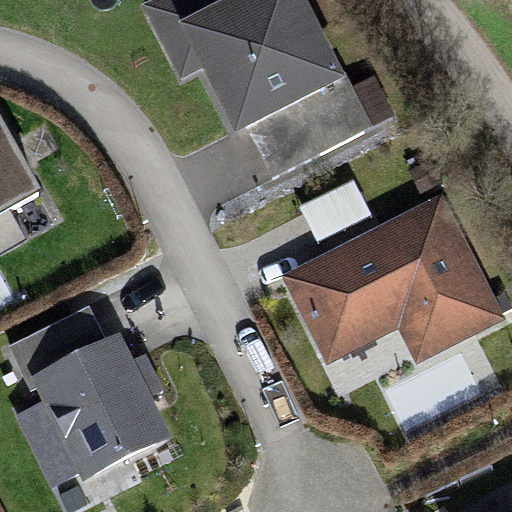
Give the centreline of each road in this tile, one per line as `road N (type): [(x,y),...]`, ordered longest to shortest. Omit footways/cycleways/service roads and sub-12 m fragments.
road 1 (residential): [(0,52),(74,84),(126,134),(316,500),(295,511)]
road 2 (unclassified): [(511,111),(424,0)]
